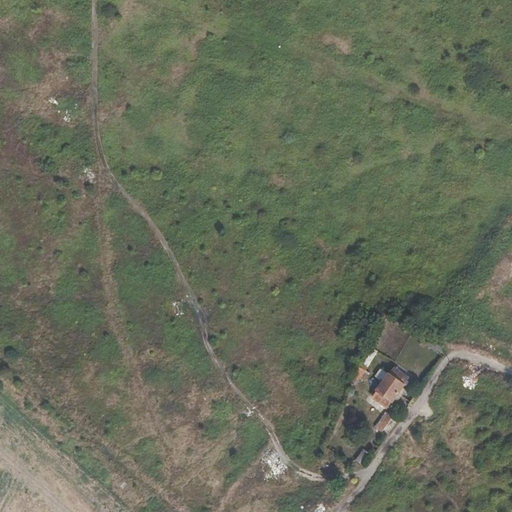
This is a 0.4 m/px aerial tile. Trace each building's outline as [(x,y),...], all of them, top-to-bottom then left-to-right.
[(511,263),(506,260),(493,280),(500,286),(511,269),(511,263)] [(429,367),(421,361),(418,365),(426,371),(429,367)] [(403,384),(408,378),(394,368),(389,375),(388,374),(382,383),(401,397),(405,390),(403,388),(404,386),(403,384)] [(397,402),(401,397),(382,383),(376,391),(377,392),(373,398),(387,408),(391,402),(392,403),(393,400),(397,402)] [(392,417),(388,414),(384,421),(388,423),(392,417)] [(363,450),(355,461),(362,465),(369,454),(363,450)]
